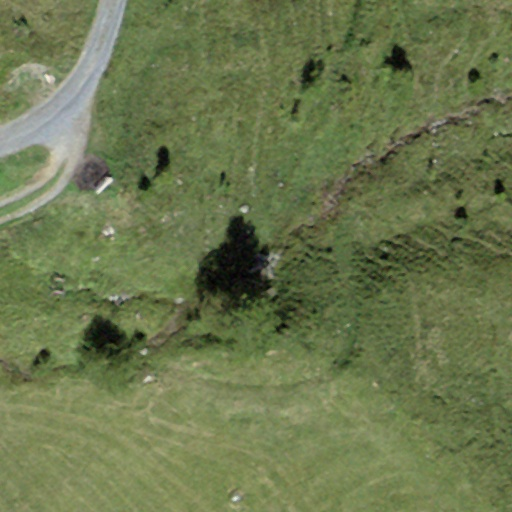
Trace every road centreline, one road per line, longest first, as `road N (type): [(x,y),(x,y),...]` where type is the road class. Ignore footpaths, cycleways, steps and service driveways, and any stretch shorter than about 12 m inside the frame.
road 1 (track): [(122,0),(108,64),(71,125),(0,156)]
road 2 (track): [(71,125),(74,165),(65,189),(29,221),(0,231)]
